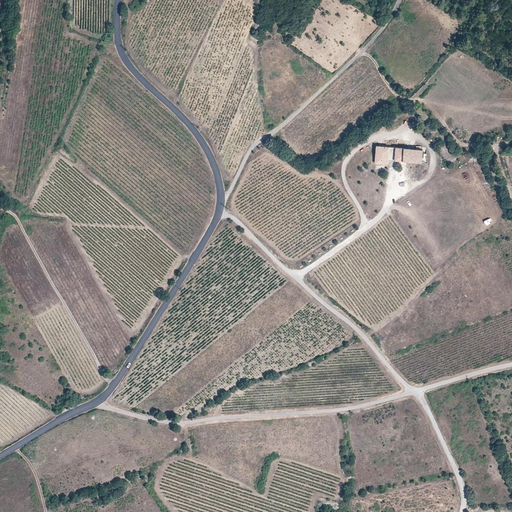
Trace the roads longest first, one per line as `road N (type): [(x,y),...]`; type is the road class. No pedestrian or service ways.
road 1 (track): [(295,277),(429,178),(433,156),(419,136),(374,137),(343,166),(355,202)]
road 2 (unclassified): [(413,391),(337,410),(203,420),(162,421),(96,403)]
road 3 (unclassified): [(222,200),(252,148),(360,53),(399,0)]
road 4 (unclassified): [(218,214),(231,216),(358,330),(413,391)]
road 5 (tertiary): [(117,0),(121,55),(207,148),(222,200)]
road 6 (tertiary): [(218,214),(96,403)]
road 7 (track): [(360,53),(395,93),(428,104),(460,143),(496,147),(511,194)]
road 8 (track): [(114,385),(14,214),(0,206)]
road 9 (track): [(511,217),(364,337)]
road 10 (unclassified): [(413,391),(429,407),(457,473),(463,511)]
